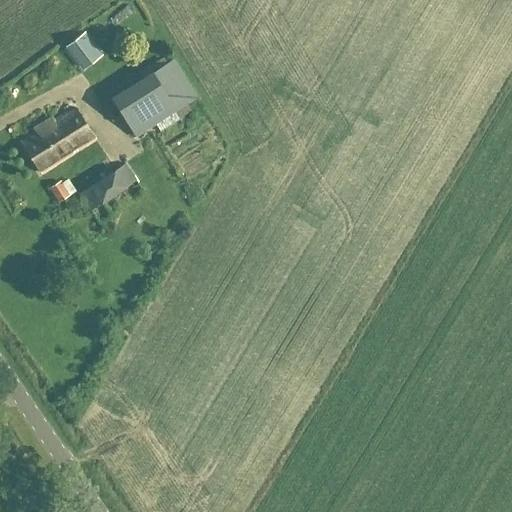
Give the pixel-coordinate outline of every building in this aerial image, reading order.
[(64,48),(82,71),(101,56),(83,33),(64,48)] [(111,99),(134,138),(197,100),(172,60),(113,98),(111,99)] [(40,175),(94,141),(74,109),(48,126),(46,122),(34,130),(35,133),(20,143),(40,175)] [(98,226),(145,195),(124,164),(76,195),(98,226)] [(57,203),(68,197),(59,182),(48,190),(57,203)]
